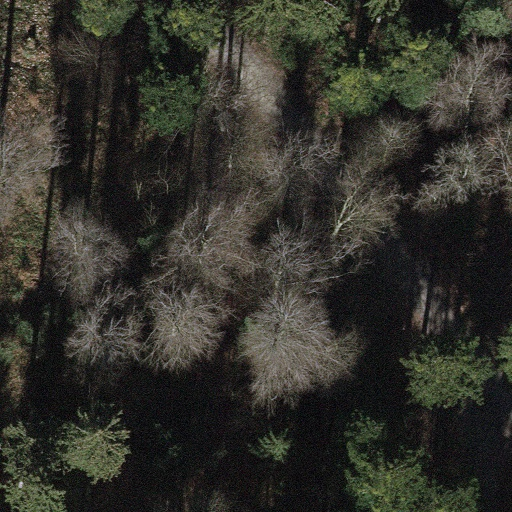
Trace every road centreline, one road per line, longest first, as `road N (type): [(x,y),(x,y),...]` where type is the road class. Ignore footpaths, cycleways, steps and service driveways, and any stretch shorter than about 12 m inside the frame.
road 1 (track): [(161,0),(447,318),(511,424)]
road 2 (track): [(486,387),(507,511)]
